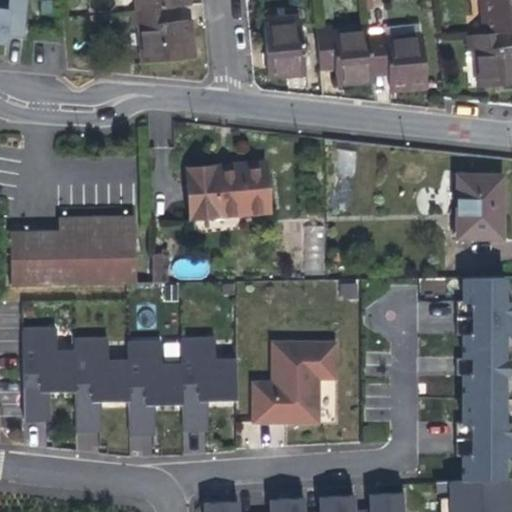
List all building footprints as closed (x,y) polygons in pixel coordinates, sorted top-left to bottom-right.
[(11,29),(28,31),(31,0),(11,0),(11,11),(0,9),(0,42),(10,43),(10,37),(11,29)] [(138,0),(139,10),(169,7),(188,5),(187,0),(138,0)] [(511,0),(481,0),(486,33),(501,32),(511,30),(511,0)] [(170,22),(169,7),(139,10),(131,11),(133,25),(141,24),(145,62),(193,57),(191,34),(189,20),(170,22)] [(264,24),(268,73),(294,71),(305,70),(300,21),(264,24)] [(374,79),(373,69),(369,31),(369,29),(332,31),(332,25),(316,26),(320,63),(336,62),(338,81),(357,80),(374,79)] [(11,29),(10,37),(27,39),(28,31),(11,29)] [(385,30),(369,31),(373,69),(388,67),(390,86),(406,85),(426,83),(421,35),(385,38),(385,30)] [(511,45),(503,47),(501,32),(486,33),(464,35),(465,50),(474,49),(478,86),(511,82),(511,45)] [(180,210),(259,203),(255,153),(210,157),(176,160),(180,210)] [(495,237),(495,211),(502,212),(502,203),(501,175),(457,175),(457,237),(495,237)] [(60,218),(60,232),(132,230),(132,216),(83,217),(60,218)] [(133,283),(132,230),(60,232),(10,232),(12,286),(133,283)] [(165,277),(165,254),(153,254),(153,278),(165,277)] [(175,261),(175,276),(205,277),(205,262),(175,261)] [(503,414),(503,375),(509,375),(510,359),(503,358),(503,347),(503,335),(510,335),(510,301),(503,301),(503,276),(464,276),(464,302),(458,302),(458,336),(463,336),(463,359),(457,359),(457,376),(463,376),(463,423),(457,423),(457,457),(463,456),(462,481),(502,479),(502,460),(502,455),(509,456),(509,422),(503,422),(503,414)] [(221,392),(237,392),(236,361),(216,362),(215,340),(182,340),(183,365),(163,365),(162,343),(128,344),(129,362),(109,362),(108,340),(75,341),(75,352),(58,353),(57,331),(23,332),(25,414),(41,414),(41,389),(49,389),(62,388),(76,388),(77,423),(93,423),(92,398),(101,398),(115,398),(130,397),(131,423),(146,423),(145,396),(155,396),(168,396),(183,395),(184,418),(200,418),(199,393),(207,393),(221,392)] [(292,420),(322,420),(322,376),(340,376),(340,341),(277,341),(277,381),(258,381),(258,420),(278,420),(278,418),(292,418),(292,420)] [(50,419),(49,389),(41,389),(41,414),(25,414),(25,420),(50,419)] [(208,424),(207,393),(199,393),(200,418),(184,418),(184,424),(208,424)] [(156,428),(155,396),(145,396),(146,423),(131,423),(131,428),(156,428)] [(102,429),(101,398),(92,398),(93,423),(77,423),(77,429),(102,429)] [(510,511),(509,478),(502,479),(462,481),(451,481),(452,490),(452,497),(452,511),(510,511)] [(452,490),(451,481),(436,482),(436,491),(452,490)] [(370,509),(354,510),(354,511),(404,511),(404,491),(377,493),(378,509),(370,509)] [(378,509),(377,493),(369,493),(370,509),(378,509)] [(320,511),(318,511),(354,511),(354,510),(354,494),(328,496),(329,511),(320,511)] [(329,511),(328,496),(319,496),(320,511),(329,511)] [(301,511),(301,497),(275,498),(275,511),(301,511)] [(452,511),(452,497),(441,497),(441,511),(452,511)] [(275,511),(275,498),(266,499),(266,511),(275,511)] [(235,511),(235,501),(226,502),(226,511),(235,511)] [(226,511),(226,502),(202,503),(202,511),(226,511)]
